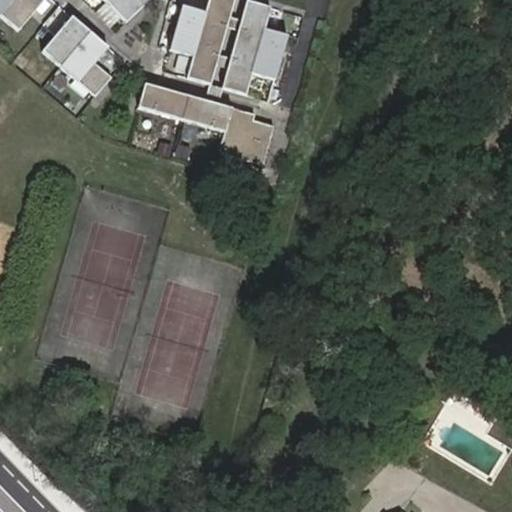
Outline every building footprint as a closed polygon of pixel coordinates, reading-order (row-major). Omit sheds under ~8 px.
[(0,0),(0,15),(18,31),(44,0),(0,0)] [(186,80),(210,86),(235,0),(103,0),(127,24),(151,0),(209,0),(205,14),(182,7),(169,51),(192,58),(186,80)] [(270,9),(246,2),(221,90),(245,96),(252,75),(275,81),(287,37),(264,31),(270,9)] [(42,52),(95,97),(111,78),(94,63),(108,47),(72,17),(42,52)] [(145,85),(138,109),(224,134),(219,154),(263,166),(274,128),(253,122),(254,116),(145,85)]
